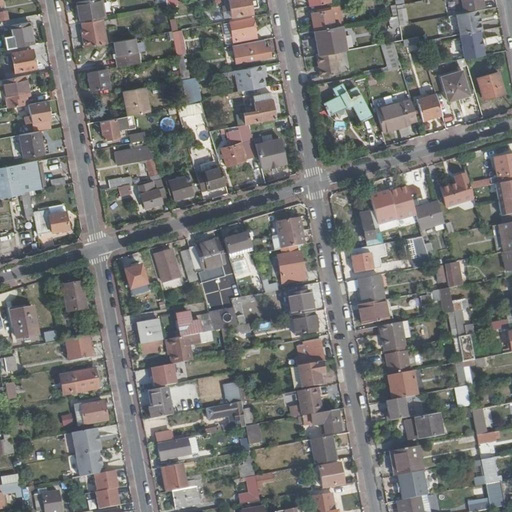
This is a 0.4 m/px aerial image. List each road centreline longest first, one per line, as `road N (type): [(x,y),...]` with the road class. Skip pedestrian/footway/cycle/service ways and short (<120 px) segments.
road 1 (residential): [(376,511),(315,183)]
road 2 (residential): [(147,511),(97,247)]
road 3 (residential): [(97,247),(51,0)]
road 4 (residential): [(97,247),(315,183)]
road 5 (residential): [(315,183),(511,124)]
road 6 (residential): [(315,183),(280,0)]
